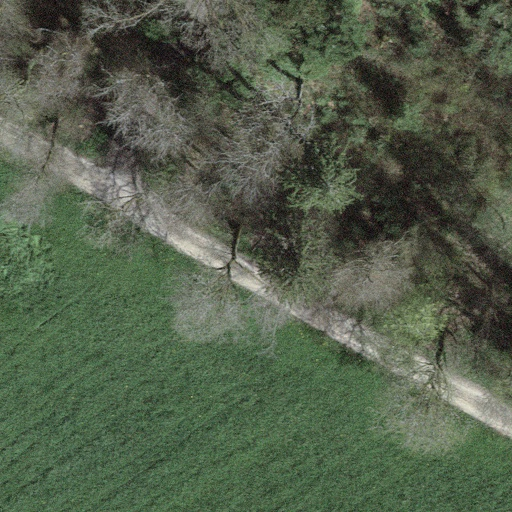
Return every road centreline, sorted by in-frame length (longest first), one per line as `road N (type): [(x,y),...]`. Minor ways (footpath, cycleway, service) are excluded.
road 1 (track): [(6,149),(56,134),(511,405)]
road 2 (track): [(56,134),(166,0)]
